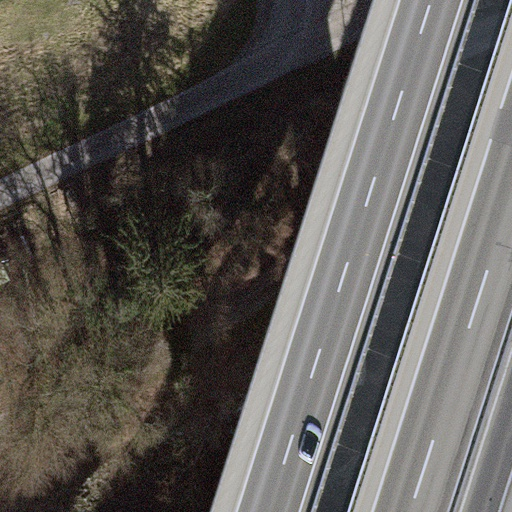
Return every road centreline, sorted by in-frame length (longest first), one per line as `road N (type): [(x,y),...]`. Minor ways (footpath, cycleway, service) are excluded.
road 1 (primary): [(434,0),(271,511)]
road 2 (unclassified): [(332,34),(0,197)]
road 3 (trunk): [(511,201),(413,511)]
